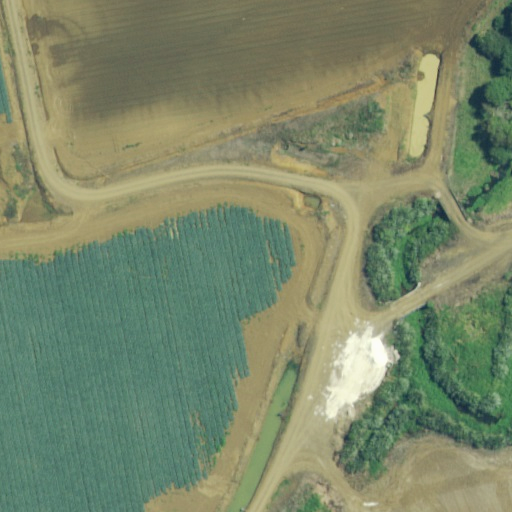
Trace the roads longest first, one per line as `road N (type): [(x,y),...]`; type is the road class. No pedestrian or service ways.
road 1 (track): [(12,0),(46,169),(73,193),(225,162),(355,188),(345,264),(294,378)]
road 2 (track): [(248,511),(294,378),(340,332),(511,233)]
